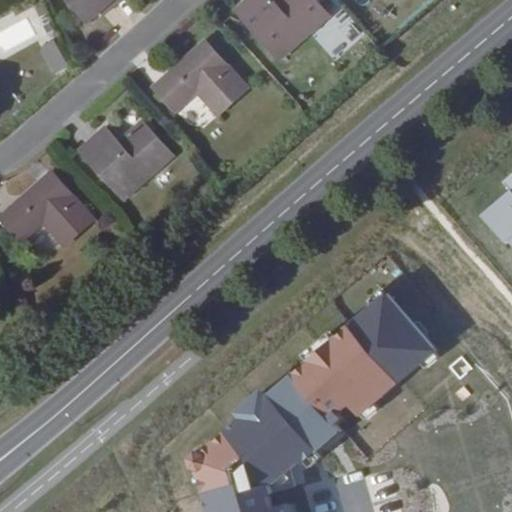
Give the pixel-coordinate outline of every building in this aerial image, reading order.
[(68,0),(89,23),(114,0),(68,0)] [(246,0),(236,9),(280,60),(333,14),(320,0),(246,0)] [(52,35),(39,41),(54,74),(68,68),(52,35)] [(206,40),(156,86),(177,110),(199,91),(219,115),(249,88),(206,40)] [(109,125),(82,148),(126,198),(176,154),(146,119),(122,140),(109,125)] [(511,183),(481,208),(504,235),(507,233),(511,238),(511,183)] [(82,201),(14,220),(22,251),(51,244),(59,274),(100,262),(82,201)]
